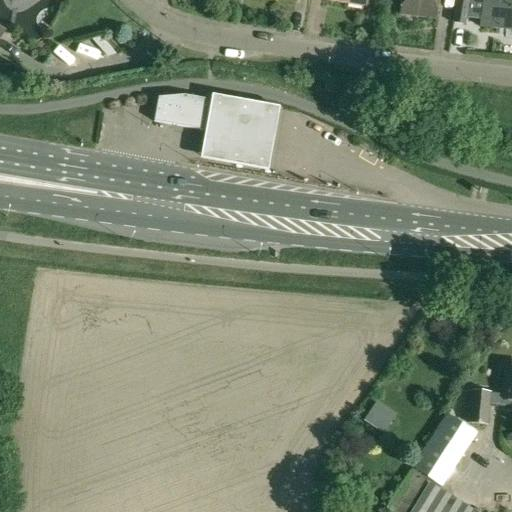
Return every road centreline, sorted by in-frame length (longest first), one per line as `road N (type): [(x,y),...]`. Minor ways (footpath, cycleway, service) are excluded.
road 1 (residential): [(511,73),(199,37),(132,0)]
road 2 (primary): [(140,217),(511,255)]
road 3 (primary): [(511,227),(149,181)]
road 4 (primary): [(149,181),(0,155)]
road 5 (primary): [(0,196),(140,217)]
